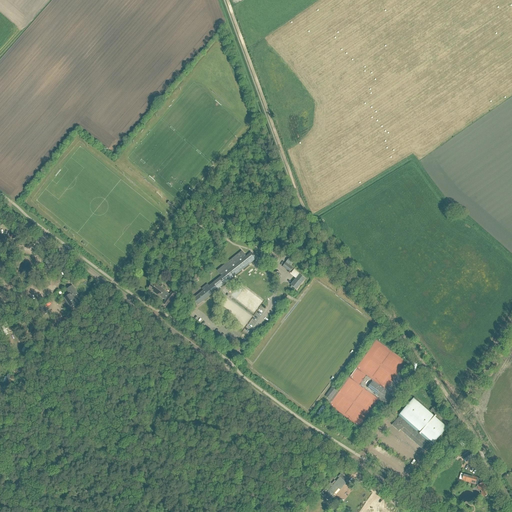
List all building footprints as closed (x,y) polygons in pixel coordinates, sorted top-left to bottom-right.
[(197,306),(257,259),(251,252),(240,261),(235,266),(209,286),(207,284),(202,289),(203,291),(192,299),(197,306)] [(289,272),(293,268),(290,266),(293,262),(289,259),(282,267),(289,272)] [(296,290),(305,279),(299,274),(291,285),(296,290)] [(148,289),(159,297),(160,296),(165,301),(163,304),(166,306),(175,294),(172,292),(170,295),(164,291),(164,290),(161,288),(163,286),(160,284),(159,286),(153,282),(148,289)] [(71,309),(78,304),(74,297),(78,295),(72,286),(67,290),(70,295),(64,299),(71,309)] [(388,399),(391,395),(372,382),(368,387),(376,393),(375,395),(385,402),(388,399)] [(330,400),(336,391),(332,388),(326,396),(330,400)] [(430,411),(414,398),(398,416),(399,417),(391,425),(399,432),(400,430),(424,451),(430,444),(432,445),(448,427),(441,421),(443,418),(432,408),(430,411)] [(466,461),(475,456),(472,451),(463,456),(466,461)] [(330,483),(320,494),(328,501),(331,497),(341,486),(343,487),(346,484),(345,483),(347,479),(341,474),(338,477),(339,478),(336,482),(334,481),(331,484),(330,483)] [(477,484),(482,493),(481,493),(483,498),(490,494),(483,483),(481,479),(464,474),(462,480),(477,484)]
